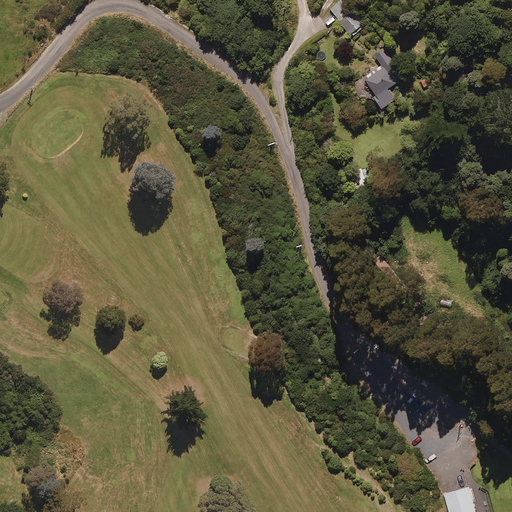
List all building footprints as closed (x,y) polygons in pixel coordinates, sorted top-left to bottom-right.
[(364,28),(342,0),(341,0),(331,8),(352,37),(364,28)] [(405,76),(384,48),(375,55),(383,66),(365,79),(377,94),(374,96),(382,108),(397,97),(389,87),(405,76)] [(370,181),(366,166),(352,170),(356,189),(367,187),(366,182),(370,181)] [(391,267),(381,255),(376,259),(386,271),(391,267)] [(438,511),(469,511),(462,482),(433,490),(438,511)]
